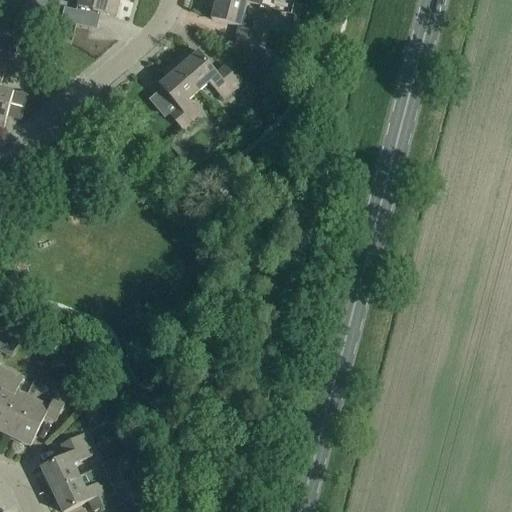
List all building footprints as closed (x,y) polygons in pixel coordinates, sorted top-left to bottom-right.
[(32,0),(30,9),(44,12),(47,0),(32,0)] [(111,0),(80,0),(78,10),(115,19),(119,3),(111,1),(111,0)] [(230,0),(208,0),(206,11),(213,13),(211,22),(237,29),(234,40),(257,46),(264,23),(242,17),(246,4),(230,0)] [(300,10),(298,18),(305,20),(310,21),(312,13),(300,10)] [(300,40),(305,20),(298,18),(294,17),(289,37),(300,40)] [(216,75),(198,54),(191,60),(186,54),(173,65),(199,94),(210,85),(224,102),(242,87),(226,68),(216,75)] [(264,74),(278,83),(288,66),(279,60),(277,64),(272,61),(264,74)] [(166,81),(159,88),(177,109),(168,117),(184,136),(203,120),(189,103),(199,94),(173,65),(161,75),(166,81)] [(0,67),(0,130),(3,131),(13,94),(1,91),(7,69),(0,67)] [(194,155),(191,157),(177,140),(169,147),(184,164),(197,167),(201,163),(194,155)] [(0,354),(11,360),(18,345),(0,336),(0,354)] [(22,381),(0,369),(0,433),(7,436),(26,398),(16,393),(22,381)] [(49,409),(26,398),(7,436),(30,448),(45,418),(56,424),(66,403),(55,397),(49,409)] [(66,457),(41,469),(52,492),(79,479),(73,468),(93,458),(83,437),(61,447),(66,457)] [(79,479),(52,492),(61,511),(70,511),(88,504),(92,511),(97,511),(115,503),(112,497),(116,496),(102,468),(79,479)]
